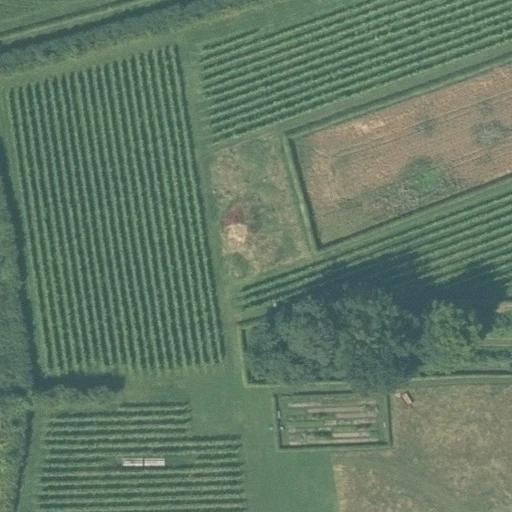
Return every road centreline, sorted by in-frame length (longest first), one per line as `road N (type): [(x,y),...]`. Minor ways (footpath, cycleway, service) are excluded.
road 1 (track): [(0,323),(28,332),(288,334)]
road 2 (track): [(511,339),(288,334)]
